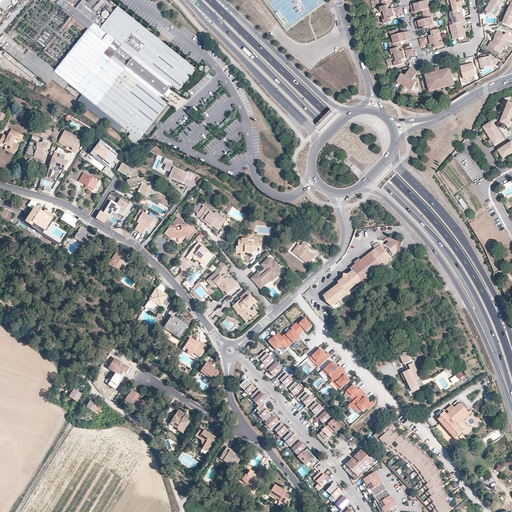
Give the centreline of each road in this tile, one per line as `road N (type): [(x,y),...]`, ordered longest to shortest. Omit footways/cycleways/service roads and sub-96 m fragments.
road 1 (primary): [(196,0),(445,246),(480,302),(511,390)]
road 2 (primary): [(511,364),(484,292),(439,224),(210,0)]
road 3 (track): [(180,505),(147,431),(93,389),(17,511)]
road 4 (residential): [(224,345),(143,252),(65,205),(0,185)]
road 5 (primary): [(360,187),(386,197),(436,252),(503,382)]
road 6 (primary): [(511,339),(472,251),(392,153)]
road 7 (primary): [(185,0),(314,132),(317,145)]
road 8 (primary): [(348,112),(222,0)]
road 9 (residential): [(472,0),(471,45),(423,58),(403,0)]
road 10 (residential): [(235,355),(328,461)]
road 11 (residential): [(295,293),(388,397)]
road 12 (track): [(93,389),(0,302)]
road 13 (residential): [(340,193),(342,249),(295,293)]
